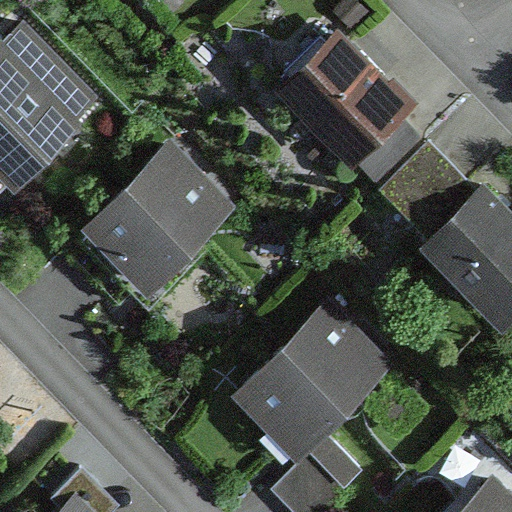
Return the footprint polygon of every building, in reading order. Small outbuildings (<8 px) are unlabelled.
[(360,35),(307,85),(381,162),(433,112),(360,35)] [(103,118),(20,42),(0,63),(0,161),(33,192),(103,118)] [(246,229),(176,161),(102,237),(173,305),(246,229)] [(511,191),(503,183),(450,236),(511,297),(511,191)] [(329,304),(244,396),(318,465),(404,373),(329,304)] [(511,511),(511,486),(501,476),(466,511),(511,511)] [(109,511),(89,493),(70,511),(109,511)]
